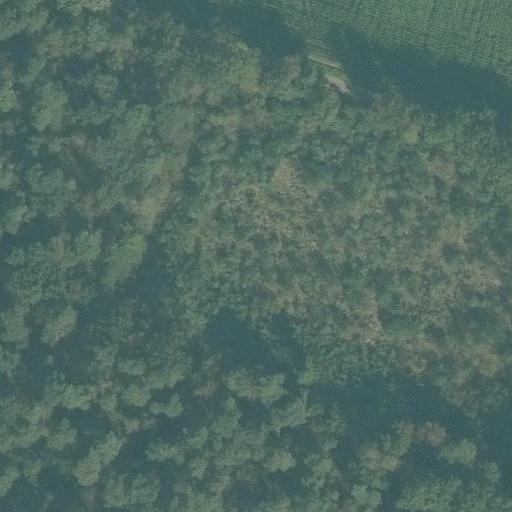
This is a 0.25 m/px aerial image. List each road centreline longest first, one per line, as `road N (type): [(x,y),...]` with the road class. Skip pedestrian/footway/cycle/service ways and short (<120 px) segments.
road 1 (track): [(49,271),(101,303),(156,363),(440,511)]
road 2 (unclassified): [(511,148),(153,23),(113,0)]
